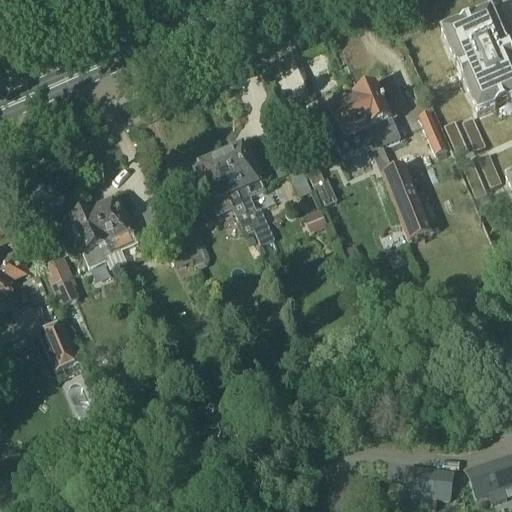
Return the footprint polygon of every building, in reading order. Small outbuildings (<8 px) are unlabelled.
[(440,40),(454,72),(462,91),(476,123),(493,115),(494,115),(507,110),(507,109),(511,107),(511,71),(511,70),(511,69),(511,65),(505,50),(503,51),(489,19),(472,27),(471,27),(458,32),(458,33),(440,40)] [(373,91),(352,100),(371,145),(378,161),(373,163),(377,173),(399,227),(409,250),(433,239),(405,170),(392,176),(382,153),(400,146),(395,134),(391,126),(392,126),(397,123),(390,108),(385,111),(375,90),(373,91)] [(334,129),(327,132),(327,133),(334,149),(341,164),(364,154),(368,164),(373,162),(373,163),(378,161),(371,145),(352,100),(349,102),(350,104),(327,114),(334,129)] [(434,116),(418,123),(426,142),(434,161),(450,155),(449,152),(448,149),(442,135),(434,116)] [(473,123),(462,128),(465,135),(476,130),(473,123)] [(443,131),(446,139),(457,134),(454,127),(443,131)] [(479,138),(476,130),(465,135),(468,143),(479,138)] [(450,146),(461,141),(457,134),(446,139),(450,146)] [(482,145),(479,138),(468,143),(471,150),(482,145)] [(450,146),(453,153),(464,149),(461,141),(450,146)] [(486,153),(482,145),(471,150),(474,158),(486,153)] [(456,160),(467,156),(464,149),(453,153),(456,160)] [(244,150),(221,161),(255,237),(252,238),(259,253),(272,247),(258,215),(255,216),(250,204),(265,197),(259,185),(263,183),(259,172),(255,174),(244,150)] [(279,184),(301,175),(293,154),(270,163),(279,184)] [(488,160),(477,164),(481,172),(492,167),(488,160)] [(255,237),(221,161),(196,172),(206,195),(202,197),(207,208),(210,206),(218,223),(233,216),(244,241),(252,238),(255,237)] [(470,163),(459,168),(462,175),(473,171),(470,163)] [(495,174),(492,167),(481,172),(484,179),(495,174)] [(312,191),(323,187),(315,168),(304,172),(312,191)] [(476,178),(473,171),(462,175),(466,183),(476,178)] [(498,181),(495,174),(484,179),(487,186),(498,181)] [(302,175),(289,180),(299,204),(312,198),(302,175)] [(469,190),(480,185),(476,178),(466,183),(469,190)] [(501,188),(498,181),(487,186),(490,193),(501,188)] [(483,193),(480,185),(469,190),(472,198),(483,193)] [(483,193),(472,198),(475,205),(486,200),(483,193)] [(104,212),(92,217),(111,261),(137,249),(126,224),(123,225),(115,207),(113,208),(112,206),(103,210),(104,212)] [(69,224),(69,226),(67,227),(76,247),(74,249),(79,259),(81,258),(89,275),(106,267),(104,264),(111,261),(92,217),(92,218),(91,215),(76,222),(74,222),(69,224)] [(303,223),(310,238),(327,231),(320,215),(303,223)] [(203,252),(191,224),(179,229),(192,257),(203,252)] [(175,231),(162,237),(172,260),(184,255),(186,255),(175,231)] [(355,251),(342,256),(349,272),(361,267),(355,251)] [(184,255),(172,260),(177,273),(190,268),(184,255)] [(0,299),(4,298),(0,290),(26,279),(17,257),(0,264),(0,299)] [(69,283),(50,291),(49,292),(59,313),(78,304),(69,283)] [(64,328),(40,338),(56,375),(79,364),(64,328)] [(394,342),(382,346),(385,354),(396,350),(394,342)] [(221,415),(189,429),(194,442),(227,427),(221,415)] [(98,451),(111,445),(103,426),(90,431),(98,451)] [(194,442),(189,429),(143,449),(149,462),(194,442)] [(506,504),(502,493),(511,490),(511,482),(505,464),(468,477),(476,503),(488,498),(492,509),(506,504)] [(421,502),(419,511),(435,511),(436,504),(448,506),(452,479),(412,474),(409,501),(421,502)] [(50,482),(57,495),(68,490),(62,476),(50,482)] [(337,511),(352,511),(371,508),(367,488),(359,490),(358,488),(339,491),(339,494),(334,495),(337,511)]
